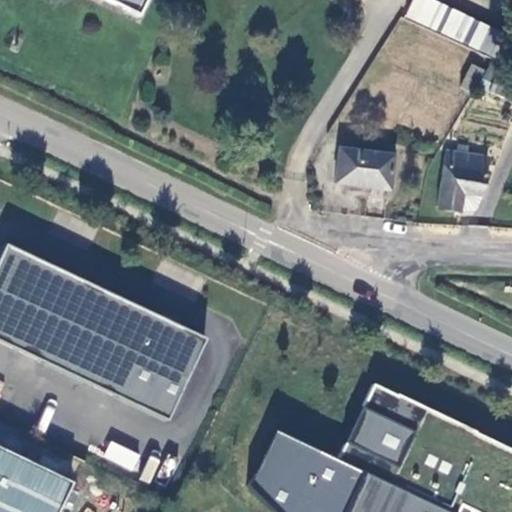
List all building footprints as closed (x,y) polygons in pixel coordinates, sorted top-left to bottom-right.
[(100,0),(100,1),(140,21),(148,0),(100,0)] [(501,60),(511,39),(424,0),(418,0),(408,21),(475,49),(491,57),(501,60)] [(472,94),(491,57),(475,49),(468,64),(471,65),(460,89),(472,94)] [(511,101),(511,60),(510,59),(495,95),(511,101)] [(445,152),(436,209),(450,211),(474,213),(481,197),(487,158),(467,154),(468,148),(457,146),(456,153),(445,152)] [(392,157),(339,150),(336,183),(388,190),(392,157)] [(2,246),(0,250),(0,345),(165,423),(204,341),(2,246)] [(457,511),(460,506),(474,511),(511,511),(511,454),(472,435),(473,435),(395,398),(394,399),(370,387),(360,410),(359,409),(342,445),(343,446),(335,462),(362,475),(344,511),(457,511)] [(110,440),(102,456),(133,472),(141,456),(110,440)] [(0,449),(0,511),(56,511),(71,484),(0,449)]
